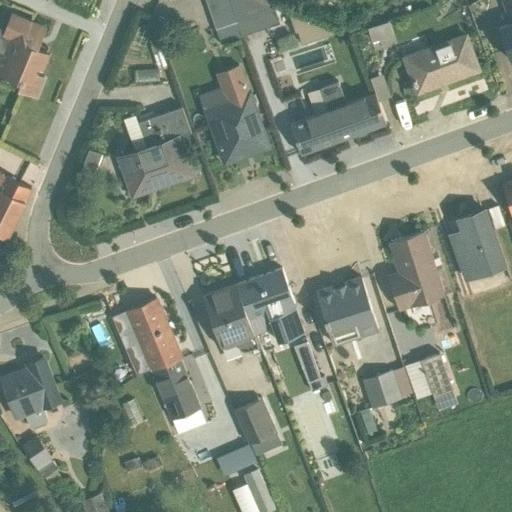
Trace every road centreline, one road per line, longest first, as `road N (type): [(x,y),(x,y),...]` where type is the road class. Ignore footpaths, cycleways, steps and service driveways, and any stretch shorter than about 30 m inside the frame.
road 1 (residential): [(35,278),(104,270),(511,121)]
road 2 (residential): [(128,0),(39,219),(35,278)]
